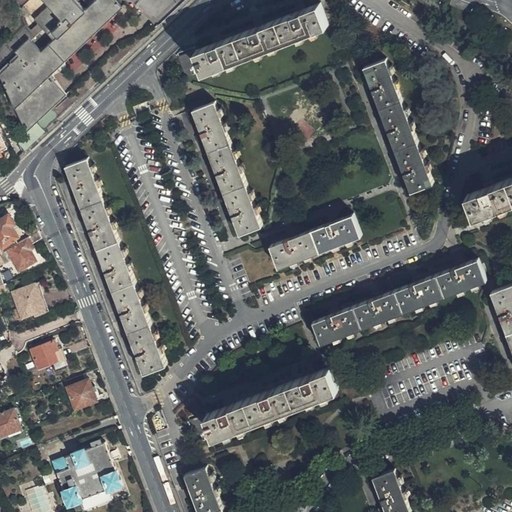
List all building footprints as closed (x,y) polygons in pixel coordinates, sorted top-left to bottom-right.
[(29,0),(22,7),(53,39),(39,51),(28,39),(14,52),(18,56),(0,71),(0,78),(5,90),(12,105),(25,131),(49,108),(64,94),(48,76),(63,61),(83,42),(103,23),(118,9),(121,6),(114,0),(93,0),(84,10),(74,0),(29,0)] [(196,50),(204,72),(329,25),(320,2),(196,50)] [(364,66),(412,190),(434,182),(386,58),(364,66)] [(193,109),(240,233),(263,224),(215,100),(193,109)] [(145,371),(168,362),(88,157),(66,166),(72,182),(69,183),(72,191),(75,190),(88,223),(85,224),(88,232),(91,231),(104,265),(101,266),(105,273),(107,272),(120,306),(117,308),(119,315),(122,314),(136,346),(133,347),(136,355),(138,354),(145,371)] [(511,172),(474,187),(482,209),(511,197),(511,172)] [(20,204),(17,203),(11,212),(17,216),(24,207),(20,204)] [(0,246),(3,251),(16,243),(13,240),(19,235),(12,224),(14,222),(9,213),(0,219),(0,246)] [(272,245),(280,266),(363,235),(354,213),(272,245)] [(3,251),(0,252),(0,266),(12,259),(19,269),(36,260),(30,248),(34,246),(33,243),(41,238),(37,232),(16,243),(3,251)] [(313,326),(322,349),(488,286),(480,263),(313,326)] [(511,338),(511,283),(492,292),(504,317),(511,338)] [(44,308),(36,287),(28,290),(27,287),(12,293),(22,319),(34,315),(32,313),(44,308)] [(65,358),(63,352),(60,353),(54,340),(31,349),(37,368),(65,358)] [(207,413),(215,435),(340,389),(331,366),(207,413)] [(87,379),(85,373),(65,380),(75,408),(97,400),(92,385),(89,378),(87,379)] [(0,435),(22,428),(14,407),(0,412),(0,435)] [(69,505),(83,499),(109,489),(123,484),(122,482),(117,468),(115,468),(105,442),(86,449),(85,447),(72,452),(73,454),(54,461),(69,505)] [(184,474),(198,511),(225,511),(207,464),(184,474)] [(412,511),(395,468),(384,472),(374,476),(380,494),(377,495),(380,503),(383,502),(386,511),(412,511)] [(109,489),(83,499),(86,508),(113,498),(109,489)]
